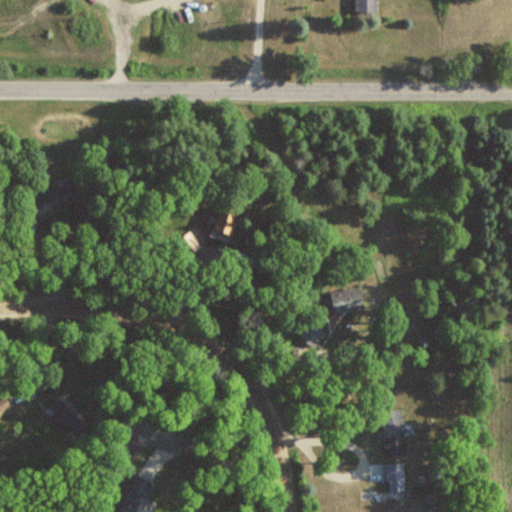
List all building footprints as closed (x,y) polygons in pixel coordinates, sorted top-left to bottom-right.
[(355,0),(355,13),(379,13),(378,0),(355,0)] [(80,187),(74,176),(31,198),(37,210),(80,187)] [(237,237),(237,205),(217,205),(217,237),(237,237)] [(189,257),(202,250),(192,233),(179,240),(189,257)] [(334,315),(365,311),(363,288),(331,291),(334,315)] [(402,410),(382,412),(386,455),(407,452),(402,410)] [(147,417),(123,414),(116,456),(135,459),(140,430),(145,431),(147,417)] [(405,462),(386,463),(387,491),(362,492),(362,500),(406,499),(405,462)] [(118,511),(154,511),(159,501),(148,496),(154,480),(135,472),(118,511)]
